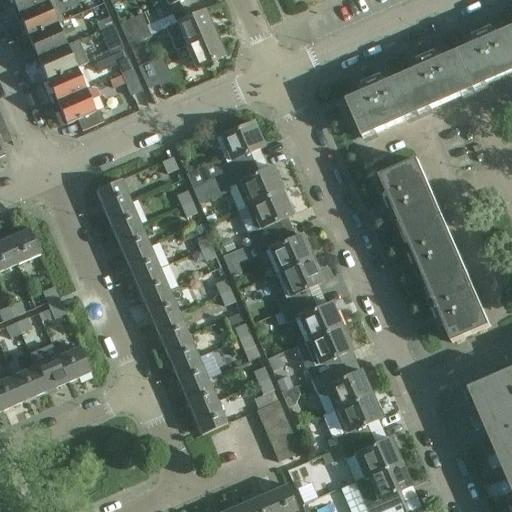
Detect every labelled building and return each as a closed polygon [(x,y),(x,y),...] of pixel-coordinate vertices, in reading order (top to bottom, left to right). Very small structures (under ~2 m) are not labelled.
[(45,0),(10,0),(18,16),(47,3),(45,0)] [(47,3),(18,16),(28,38),(56,26),(47,3)] [(186,49),(215,36),(204,12),(165,29),(175,52),(185,47),(186,49)] [(124,36),(146,27),(141,16),(119,25),(124,36)] [(99,33),(113,27),(110,18),(95,24),(99,33)] [(56,26),(28,38),(37,60),(66,47),(56,26)] [(102,41),(117,35),(113,27),(99,33),(102,41)] [(146,27),(124,36),(129,48),(151,38),(146,27)] [(364,140),(365,140),(511,75),(511,30),(347,102),(364,140)] [(215,36),(186,49),(195,71),(224,58),(215,36)] [(66,47),(37,60),(47,82),(75,69),(88,64),(78,42),(66,47)] [(121,76),(132,71),(128,60),(116,65),(121,76)] [(137,68),(147,90),(159,85),(149,63),(137,68)] [(47,82),(46,82),(56,104),(85,91),(75,69),(47,82)] [(121,77),(109,83),(112,90),(125,85),(130,98),(142,93),(132,71),(121,76),(121,77)] [(67,127),(77,122),(82,133),(104,124),(99,112),(95,114),(90,102),(99,98),(96,91),(91,89),(56,104),(59,112),(57,113),(64,128),(66,127),(67,127)] [(216,162),(185,175),(192,191),(253,165),(249,155),(263,148),(252,123),(237,129),(233,120),(211,129),(216,140),(218,139),(228,162),(218,166),(216,162)] [(161,164),(166,176),(177,171),(172,159),(161,164)] [(418,161),(380,178),(453,344),(491,328),(418,161)] [(253,165),(192,191),(199,207),(228,194),(236,213),(283,193),(272,169),(258,175),(253,165)] [(104,216),(131,204),(121,181),(94,193),(104,216)] [(181,209),(192,204),(187,193),(176,197),(181,209)] [(283,193),(236,213),(251,246),(290,229),(286,219),(293,216),(283,193)] [(114,238),(140,227),(131,204),(104,216),(114,238)] [(185,220),(196,215),(192,204),(181,209),(185,220)] [(206,234),(199,219),(190,222),(194,230),(185,233),(189,241),(206,234)] [(124,260),(150,249),(140,227),(114,238),(124,260)] [(290,229),(251,246),(256,258),(267,253),(277,275),(312,260),(302,236),(295,239),(290,229)] [(5,240),(17,267),(39,257),(28,230),(5,240)] [(200,253),(211,248),(206,236),(195,241),(200,253)] [(0,242),(0,273),(17,267),(5,240),(0,242)] [(230,241),(221,245),(225,255),(234,251),(230,241)] [(196,266),(203,262),(204,264),(216,259),(211,248),(200,253),(192,256),(196,266)] [(133,282),(160,271),(150,249),(124,260),(133,282)] [(312,260),(277,275),(287,298),(276,303),(280,314),(312,300),(308,290),(322,284),(312,260)] [(143,304),(169,293),(160,271),(133,282),(143,304)] [(225,281),(214,286),(219,298),(230,293),(225,281)] [(46,305),(58,300),(53,289),(41,294),(46,305)] [(152,327),(179,315),(169,293),(143,304),(152,327)] [(230,293),(219,298),(224,308),(235,304),(230,293)] [(312,300),(280,314),(285,325),(295,321),(304,344),(341,328),(331,304),(316,310),(312,300)] [(19,303),(8,308),(13,319),(24,315),(19,303)] [(65,316),(60,305),(48,310),(53,322),(65,316)] [(13,319),(8,308),(0,311),(0,320),(2,324),(13,319)] [(224,320),(228,328),(243,322),(240,314),(224,320)] [(162,349),(189,337),(179,315),(152,327),(162,349)] [(15,325),(20,336),(32,331),(27,320),(15,325)] [(4,329),(9,341),(20,336),(15,325),(4,329)] [(245,325),(233,330),(238,342),(250,337),(245,325)] [(310,382),(342,368),(337,358),(352,352),(341,328),(304,344),(308,354),(304,367),(310,382)] [(172,371),(198,359),(189,337),(162,349),(172,371)] [(250,337),(238,342),(243,353),(254,348),(250,337)] [(56,358),(68,384),(90,374),(79,348),(56,358)] [(68,384),(56,358),(34,368),(46,394),(68,384)] [(181,393),(208,381),(198,359),(172,371),(181,393)] [(46,394),(34,368),(12,377),(24,403),(46,394)] [(332,412),(371,396),(360,372),(346,378),(342,368),(310,382),(315,394),(317,397),(323,399),(327,398),(330,396),(336,410),(332,412)] [(257,386),(269,381),(264,369),(252,374),(257,386)] [(511,374),(474,391),(493,435),(497,445),(494,446),(511,488),(511,374)] [(24,403),(12,377),(0,382),(0,409),(2,413),(24,403)] [(294,390),(288,377),(277,382),(283,395),(294,390)] [(191,415),(217,403),(208,381),(181,393),(191,415)] [(269,381),(257,386),(262,397),(273,392),(269,381)] [(252,403),(256,412),(278,403),(274,393),(252,403)] [(371,396),(332,412),(332,413),(337,411),(346,433),(326,442),(330,453),(331,454),(372,436),(367,426),(381,420),(371,396)] [(217,403),(191,415),(201,437),(227,426),(217,403)] [(256,412),(256,413),(261,425),(284,416),(278,403),(256,412)] [(284,416),(261,425),(266,438),(289,428),(284,416)] [(289,428),(266,438),(272,450),(294,441),(289,428)] [(330,453),(325,455),(330,465),(343,459),(344,461),(354,484),(365,479),(400,464),(390,440),(386,442),(376,446),(372,436),(331,454),(330,453)] [(272,450),(278,464),(300,455),(294,441),(272,450)] [(354,484),(339,491),(348,511),(385,511),(401,505),(396,494),(406,490),(411,488),(400,464),(365,479),(354,484)] [(263,496),(270,511),(297,511),(286,486),(263,496)] [(270,511),(263,496),(241,505),(244,511),(270,511)]
